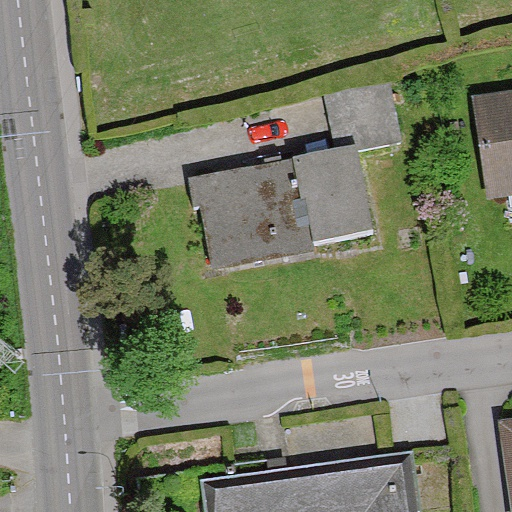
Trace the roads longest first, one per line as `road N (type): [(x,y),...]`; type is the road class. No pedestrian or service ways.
road 1 (residential): [(56,439),(511,366)]
road 2 (residential): [(16,0),(56,439)]
